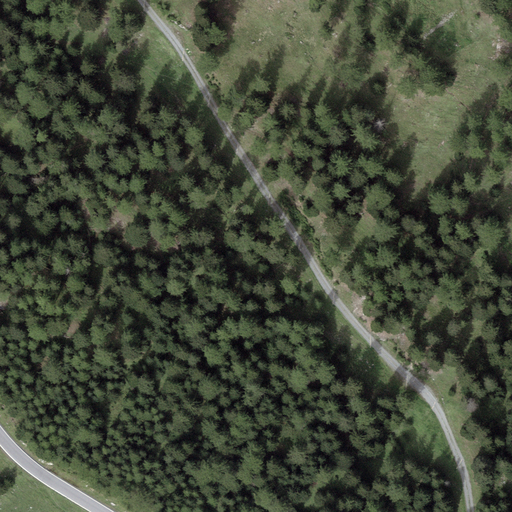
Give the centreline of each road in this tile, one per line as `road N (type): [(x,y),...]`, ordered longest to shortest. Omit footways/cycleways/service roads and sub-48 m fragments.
road 1 (track): [(468,511),(433,402),(348,314),(208,97),(186,45),(146,0)]
road 2 (secondary): [(103,511),(31,466),(0,434)]
